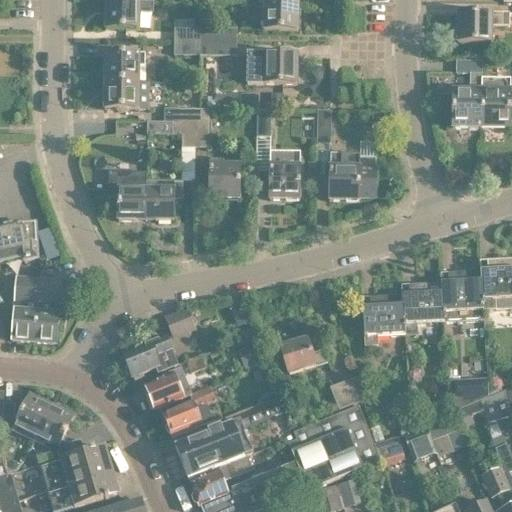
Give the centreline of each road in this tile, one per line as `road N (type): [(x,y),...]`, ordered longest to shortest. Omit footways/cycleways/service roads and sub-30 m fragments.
road 1 (residential): [(117,297),(338,253),(436,223)]
road 2 (residential): [(117,297),(52,156),(52,0)]
road 3 (residential): [(436,223),(406,85),(406,0)]
road 4 (residential): [(157,511),(122,427),(97,397),(71,383)]
